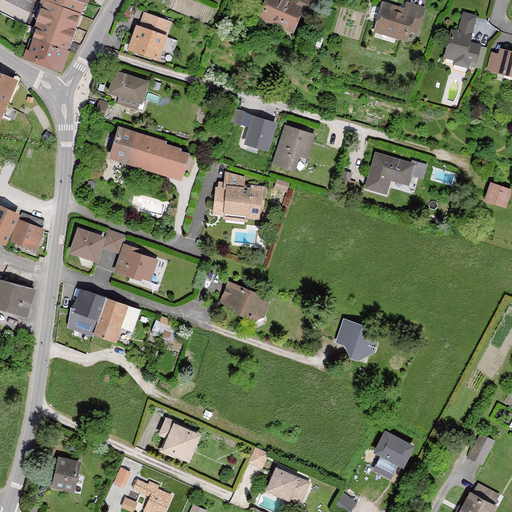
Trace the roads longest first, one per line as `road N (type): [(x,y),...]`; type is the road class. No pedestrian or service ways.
road 1 (tertiary): [(8,511),(32,425),(63,200),(66,127),(56,93)]
road 2 (residential): [(469,161),(89,50)]
